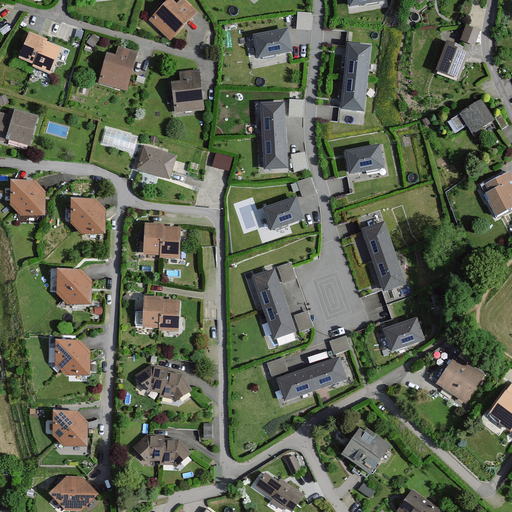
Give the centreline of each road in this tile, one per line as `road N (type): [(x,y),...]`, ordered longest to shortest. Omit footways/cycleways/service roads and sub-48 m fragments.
road 1 (residential): [(341,511),(301,434),(227,477),(222,228),(214,208),(138,200),(121,181)]
road 2 (residential): [(121,181),(106,477)]
road 3 (residential): [(317,0),(308,129),(333,242)]
road 4 (residential): [(333,242),(359,314),(330,331),(321,327),(303,277),(325,262)]
road 5 (residential): [(121,181),(87,167),(0,159)]
